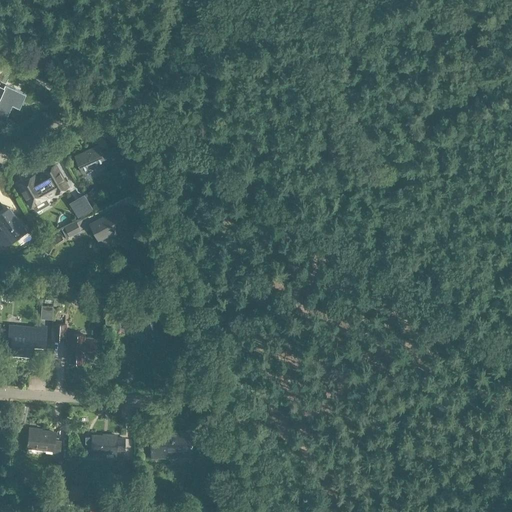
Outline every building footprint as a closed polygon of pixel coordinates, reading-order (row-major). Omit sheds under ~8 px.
[(0,117),(4,119),(11,105),(18,108),(24,94),(26,95),(27,94),(5,84),(4,88),(0,85),(0,117)] [(112,163),(107,150),(101,153),(98,146),(75,156),(83,173),(103,163),(105,166),(112,163)] [(35,175),(20,184),(32,206),(40,201),(39,199),(45,195),(46,198),(47,197),(47,196),(56,191),(57,192),(68,186),(56,164),(44,171),(45,172),(36,178),(35,175)] [(86,195),(78,200),(82,206),(75,210),(79,217),(93,208),(86,195)] [(121,206),(89,223),(98,241),(118,230),(124,242),(135,237),(129,224),(130,224),(121,206)] [(11,207),(2,213),(0,214),(0,223),(4,229),(0,231),(0,249),(27,230),(11,207)] [(75,221),(74,221),(64,227),(65,227),(62,229),(66,237),(69,236),(70,236),(80,231),(75,221)] [(63,298),(52,298),(52,305),(52,306),(63,306),(63,298)] [(117,302),(105,302),(105,306),(106,326),(114,326),(114,320),(114,318),(117,317),(118,317),(117,302)] [(147,330),(152,347),(170,341),(161,309),(136,317),(140,332),(147,330)] [(66,323),(52,322),(51,327),(51,340),(66,341),(66,323)] [(34,327),(9,325),(7,341),(11,342),(10,351),(21,352),(22,355),(30,356),(31,346),(45,347),(46,325),(34,324),(34,327)] [(68,338),(67,351),(68,351),(70,351),(69,362),(83,362),(94,362),(94,353),(95,353),(96,339),(95,339),(84,338),(84,334),(74,334),(74,338),(68,338)] [(29,428),(27,447),(53,450),(53,452),(59,453),(61,441),(55,441),(55,433),(41,432),(41,430),(29,428)] [(186,436),(186,430),(171,430),(171,433),(151,434),(152,457),(165,457),(165,452),(180,452),(180,456),(193,456),(193,436),(186,436)] [(85,436),(85,444),(91,444),(91,452),(94,452),(116,453),(116,450),(124,450),(124,436),(116,436),(116,435),(108,435),(108,436),(91,435),(91,437),(85,436)] [(65,475),(66,461),(59,460),(57,474),(65,475)] [(81,490),(64,489),(64,500),(81,500),(81,490)] [(218,511),(218,503),(201,503),(201,511),(218,511)]
